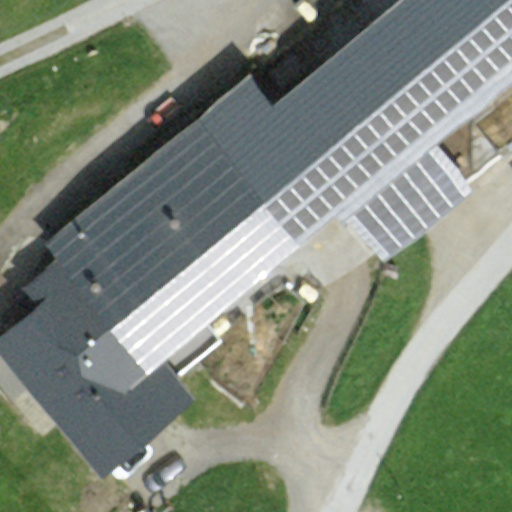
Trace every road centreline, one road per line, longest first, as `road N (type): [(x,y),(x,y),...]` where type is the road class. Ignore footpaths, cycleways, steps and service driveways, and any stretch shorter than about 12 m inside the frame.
road 1 (unclassified): [(511,236),(452,302),(334,511)]
road 2 (unclassified): [(0,62),(132,0)]
